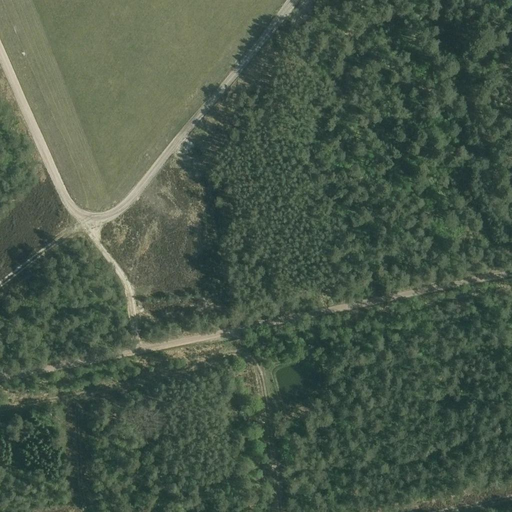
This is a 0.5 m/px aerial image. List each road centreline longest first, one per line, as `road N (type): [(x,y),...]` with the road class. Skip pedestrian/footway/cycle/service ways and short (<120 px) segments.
road 1 (track): [(0,377),(511,273)]
road 2 (track): [(281,511),(262,385),(249,356),(210,357),(0,408)]
road 3 (track): [(294,0),(124,204),(92,217)]
road 4 (track): [(87,216),(69,204),(0,48)]
road 5 (track): [(141,348),(127,287),(84,220)]
